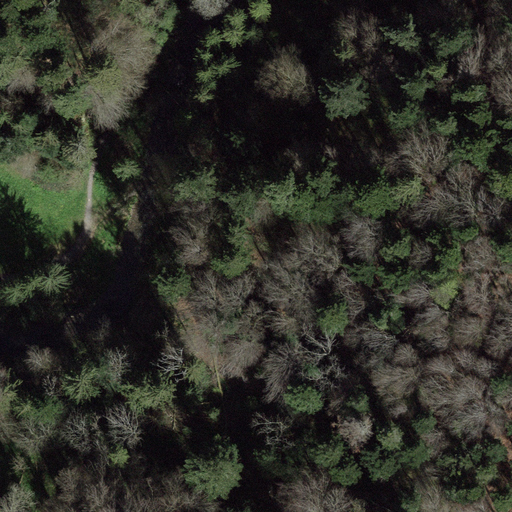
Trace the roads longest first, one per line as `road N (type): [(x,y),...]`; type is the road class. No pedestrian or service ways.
road 1 (track): [(511,171),(475,170),(428,190),(400,222),(290,511)]
road 2 (track): [(164,0),(65,239),(0,273)]
